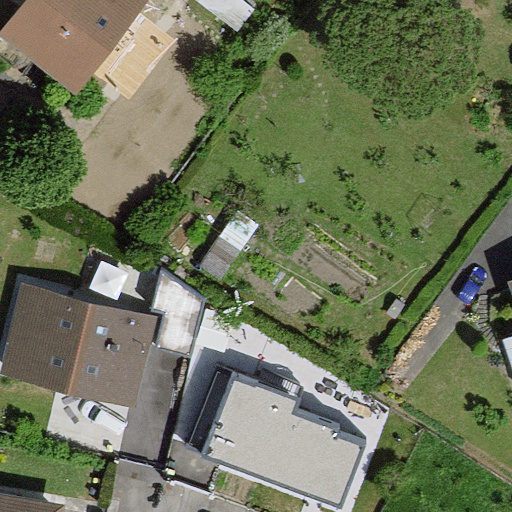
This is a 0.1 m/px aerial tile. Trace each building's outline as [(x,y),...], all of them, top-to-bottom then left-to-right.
[(144,0),(34,0),(11,31),(81,84),(144,0)] [(169,317),(161,351),(190,358),(207,294),(162,267),(150,312),(169,317)] [(150,327),(33,296),(14,373),(130,404),(150,327)] [(223,365),(191,446),(342,506),(366,444),(338,433),(342,424),(255,389),(259,379),(223,365)] [(0,500),(0,511),(62,511),(63,511),(0,500)]
